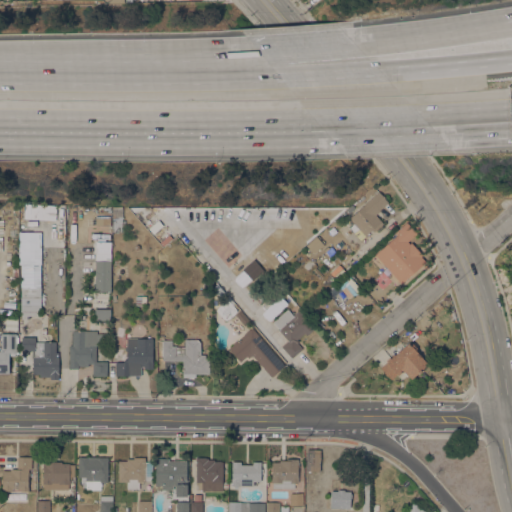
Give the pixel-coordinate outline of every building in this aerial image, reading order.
[(383,223),(374,231),(372,229),(361,239),(350,227),(354,223),(350,217),(365,204),(365,203),(379,191),(388,202),(379,210),(380,211),(376,214),(383,223)] [(23,218),(24,203),(56,205),(55,220),(23,218)] [(111,206),(121,207),(121,218),(122,218),(122,232),(112,231),(112,217),(112,212),(111,212),(111,206)] [(406,222),(416,233),(407,241),(409,243),(411,242),(422,254),(420,256),(425,261),(401,283),(375,254),(397,234),(395,232),(406,222)] [(314,254),(306,245),(316,236),(324,244),(314,254)] [(111,253),(110,291),(95,291),(95,240),(110,240),(110,253),(111,253)] [(324,249),(327,246),(329,248),(331,246),(335,251),(329,255),(324,249)] [(332,282),(330,279),(333,276),(330,272),(339,264),(345,271),(332,282)] [(361,290),(357,293),(352,295),(348,298),(338,285),(348,275),(361,290)] [(40,310),(36,310),(36,315),(21,315),(21,309),(20,309),(20,286),(41,287),(40,297),(40,310)] [(224,294),(220,298),(214,291),(218,287),(224,294)] [(135,295),(146,295),(146,305),(141,305),(141,307),(135,307),(135,295)] [(226,299),(233,304),(237,310),(232,316),(226,320),(220,316),(216,309),(226,299)] [(110,308),(110,320),(94,320),(95,308),(110,308)] [(314,328),(306,335),(304,332),(298,338),(297,343),(302,348),(291,358),(280,347),(288,340),(277,328),(278,328),(273,321),(287,308),(293,315),(298,310),(314,328)] [(249,321),(244,325),(235,314),(240,309),(249,321)] [(285,365),(271,377),(252,355),(248,358),(247,356),(240,362),(228,348),(233,344),(232,343),(236,339),(237,340),(246,332),(245,332),(249,328),(250,329),(252,327),(285,365)] [(69,345),(72,345),(72,330),(98,330),(98,344),(95,344),(95,345),(96,345),(95,361),(99,361),(99,357),(106,357),(105,361),(107,361),(107,375),(92,375),(92,363),(88,363),(88,366),(78,365),(78,368),(69,368),(69,345)] [(0,373),(0,349),(1,349),(1,333),(16,333),(15,353),(9,353),(9,373),(0,373)] [(55,341),(55,351),(58,351),(58,379),(50,379),(50,376),(40,376),(40,374),(32,374),(32,356),(34,356),(34,350),(21,350),(21,337),(35,337),(35,334),(46,334),(46,341),(55,341)] [(115,362),(124,362),(124,359),(126,359),(126,350),(125,350),(125,346),(126,346),(126,338),(136,338),(152,338),(152,362),(153,362),(153,368),(144,368),(144,366),(141,366),(141,375),(115,375),(115,362)] [(162,360),(162,340),(172,340),(172,345),(176,345),(176,346),(184,346),(184,339),(199,339),(199,341),(201,342),(200,354),(209,354),(209,374),(195,373),(195,377),(183,376),(183,373),(182,373),(182,361),(162,360)] [(380,367),(386,361),(385,360),(389,357),(390,358),(408,342),(410,344),(412,343),(417,348),(415,350),(428,364),(411,379),(403,370),(398,375),(396,374),(390,379),(380,367)] [(320,450),(320,453),(320,471),(305,471),(306,452),(307,452),(307,449),(320,450)] [(31,469),(28,469),(28,473),(29,473),(29,476),(28,475),(28,486),(28,491),(20,491),(20,489),(12,488),(12,491),(2,491),(2,470),(10,470),(10,469),(16,469),(17,456),(31,456),(31,469)] [(78,456),(108,457),(107,468),(108,468),(108,472),(107,472),(107,482),(105,482),(102,482),(101,481),(101,483),(102,483),(102,486),(101,485),(100,489),(85,489),(85,482),(80,482),(80,477),(78,476),(78,456)] [(145,482),(138,481),(138,488),(127,488),(127,481),(118,481),(118,460),(126,460),(126,458),(133,458),(133,457),(145,457),(145,461),(145,482)] [(187,460),(186,480),(187,480),(187,496),(175,496),(175,493),(174,493),(175,485),(173,485),(173,489),(162,489),(162,485),(155,485),(155,465),(154,465),(155,457),(169,458),(169,460),(187,460)] [(222,491),(201,490),(201,489),(196,489),(196,466),(195,466),(195,463),(196,463),(196,457),(198,457),(205,457),(207,457),(207,459),(214,459),(214,461),(215,461),(215,460),(221,460),(221,461),(222,461),(222,491)] [(272,462),(279,462),(279,460),(286,460),(286,458),(298,459),(298,467),(304,467),(303,481),(297,481),(297,482),(294,482),(294,488),(272,487),(273,482),(271,482),(272,462)] [(42,483),(43,459),(51,460),(51,461),(61,461),(61,463),(69,463),(69,479),(70,479),(69,484),(68,484),(68,489),(43,488),(43,483),(42,483)] [(232,461),(241,461),(241,464),(252,464),(252,461),(260,461),(260,481),(253,481),(253,485),(239,485),(231,485),(232,461)] [(330,508),(331,491),(337,491),(337,489),(344,490),(344,491),(350,491),(350,508),(330,508)] [(290,493),(302,493),(303,505),(290,505),(290,493)] [(112,511),(99,511),(100,495),(112,495),(112,511)] [(49,511),(37,511),(37,500),(49,500),(49,511)] [(150,511),(137,511),(137,500),(151,500),(150,511)] [(188,511),(176,511),(176,501),(189,501),(188,511)] [(202,511),(189,511),(190,501),(202,501),(202,511)] [(228,511),(228,501),(240,501),(240,502),(264,502),(264,511),(228,511)] [(279,511),(266,511),(266,501),(279,501),(279,511)] [(405,511),(412,502),(427,511),(405,511)]
